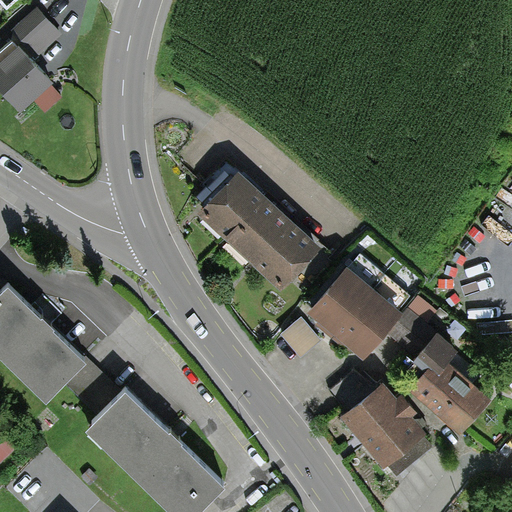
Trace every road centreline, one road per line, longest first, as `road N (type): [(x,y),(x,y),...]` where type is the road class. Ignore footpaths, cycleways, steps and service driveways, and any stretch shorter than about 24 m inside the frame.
road 1 (secondary): [(341,511),(192,312),(146,229)]
road 2 (unknown): [(286,393),(341,360),(371,363),(465,457),(511,472)]
road 3 (secondary): [(146,229),(129,172),(122,96),(138,0)]
road 4 (tertiary): [(146,229),(127,234),(88,222),(23,180)]
